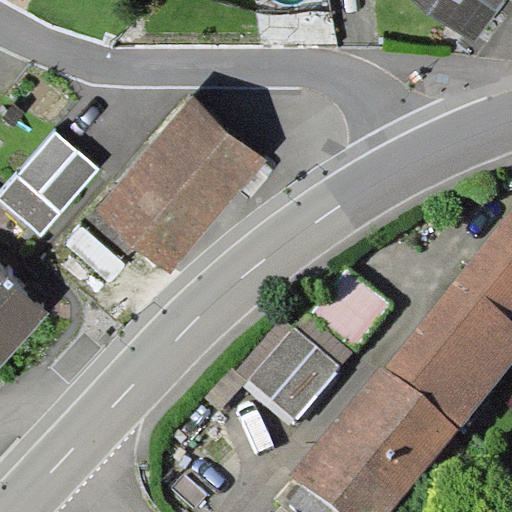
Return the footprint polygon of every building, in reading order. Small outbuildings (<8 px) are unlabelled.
[(428,0),(474,36),(501,0),(428,0)] [(256,154),(193,102),(114,197),(178,249),(256,154)] [(99,169),(56,131),(0,195),(0,200),(41,236),(99,169)] [(511,207),(461,274),(509,314),(511,310),(511,207)] [(0,351),(44,304),(0,263),(0,351)] [(511,316),(509,314),(461,274),(381,364),(459,428),(511,365),(511,316)] [(389,319),(343,281),(245,399),(292,438),(389,319)] [(334,511),(389,511),(459,428),(381,364),(289,475),(334,511)]
